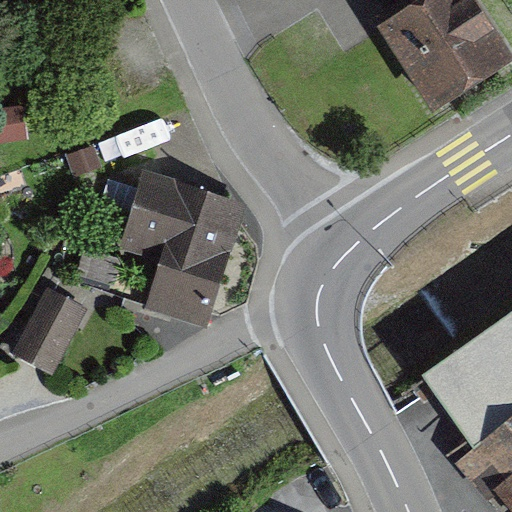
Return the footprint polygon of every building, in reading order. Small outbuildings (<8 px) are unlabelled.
[(511,46),(480,0),(427,0),(384,29),(442,115),(511,67),(511,46)] [(386,0),(393,10),(408,0),(386,0)] [(250,225),(239,202),(150,173),(125,248),(166,261),(175,235),(240,256),(250,225)] [(190,308),(220,318),(240,256),(175,235),(166,261),(151,308),(186,319),(190,308)] [(97,309),(58,289),(25,356),(64,375),(97,309)] [(511,316),(430,374),(483,451),(511,426),(511,316)] [(474,458),(511,504),(511,426),(483,451),(474,458)]
